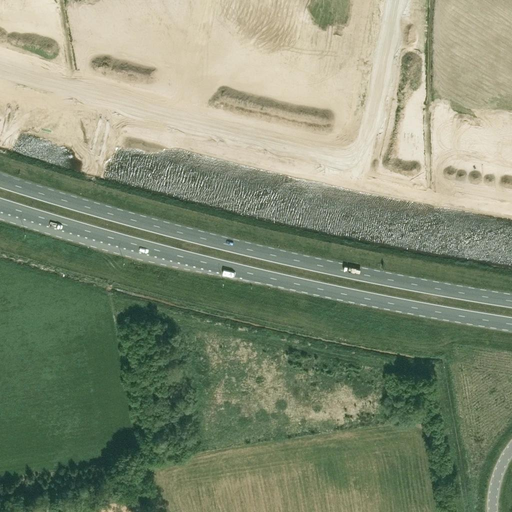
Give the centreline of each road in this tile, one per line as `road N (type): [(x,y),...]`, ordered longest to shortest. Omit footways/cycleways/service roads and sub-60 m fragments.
road 1 (unclassified): [(391,0),(363,142),(343,159),(105,101),(0,63)]
road 2 (primary): [(511,300),(254,252),(0,180)]
road 3 (primary): [(0,204),(284,281),(511,324)]
